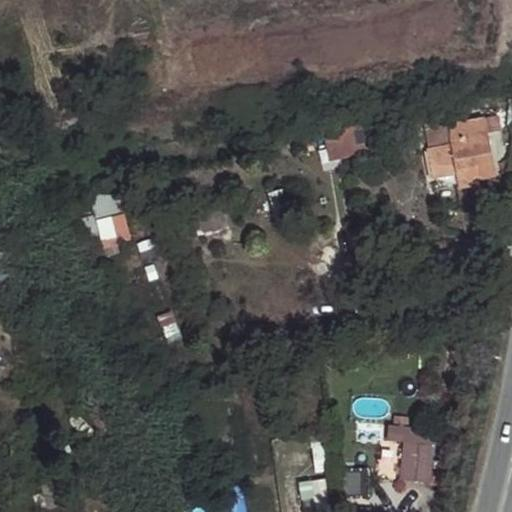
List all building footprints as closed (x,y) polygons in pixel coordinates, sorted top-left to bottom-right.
[(493,116),(482,118),(485,133),(496,131),(493,116)] [(485,133),(482,118),(437,128),(436,123),(423,124),(436,177),(457,174),(460,187),(478,184),(477,180),(493,176),(485,133)] [(371,124),(345,130),(351,161),(376,155),(371,124)] [(91,196),(90,200),(94,215),(84,217),(86,227),(98,223),(101,235),(115,231),(117,243),(130,239),(124,213),(126,214),(120,188),(91,196)] [(94,215),(90,200),(75,204),(78,219),(84,217),(94,215)] [(97,400),(87,405),(101,436),(112,432),(97,400)] [(432,484),(448,435),(396,418),(390,436),(410,443),(400,474),(432,484)] [(308,504),(331,502),(329,478),(306,480),(308,504)]
